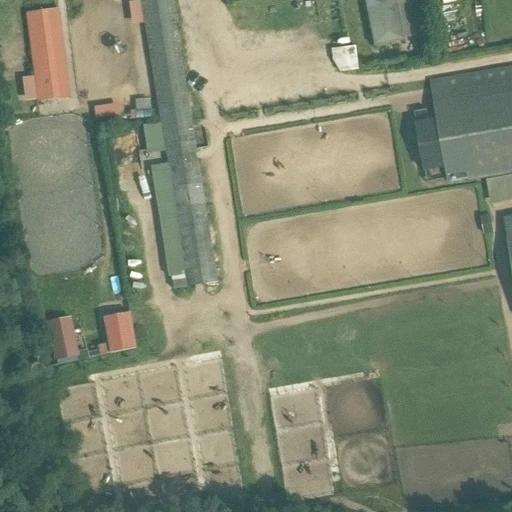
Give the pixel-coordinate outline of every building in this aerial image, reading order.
[(141,0),(162,123),(143,126),(147,154),(166,151),(168,164),(150,167),(167,274),(167,278),(171,278),(173,291),(216,283),(170,0),(141,0)] [(363,0),(373,47),(405,40),(396,0),(363,0)] [(59,101),(48,12),(26,15),(37,103),(59,101)] [(451,189),(511,178),(511,69),(432,84),(451,189)] [(511,180),(488,185),(491,201),(511,197),(511,180)] [(60,361),(78,358),(70,317),(52,321),(60,361)]
